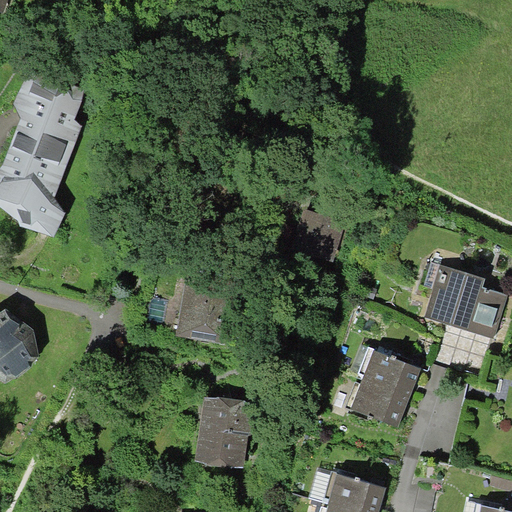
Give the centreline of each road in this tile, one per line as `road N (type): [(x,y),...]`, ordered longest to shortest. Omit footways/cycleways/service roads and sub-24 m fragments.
road 1 (track): [(89,321),(0,511)]
road 2 (residential): [(439,364),(397,511)]
